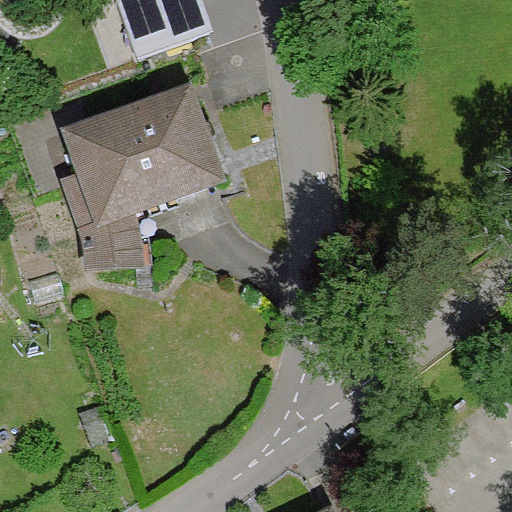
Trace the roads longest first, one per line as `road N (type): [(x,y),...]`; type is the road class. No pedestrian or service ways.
road 1 (residential): [(297,426),(313,185),(279,0)]
road 2 (residential): [(297,426),(511,267)]
road 3 (residential): [(180,511),(297,426)]
